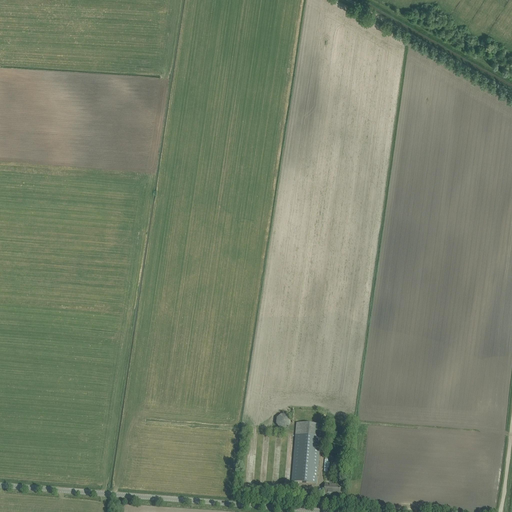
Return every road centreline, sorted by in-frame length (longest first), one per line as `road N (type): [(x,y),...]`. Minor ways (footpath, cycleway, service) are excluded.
road 1 (unclassified): [(323,511),(0,485)]
road 2 (track): [(511,94),(345,0)]
